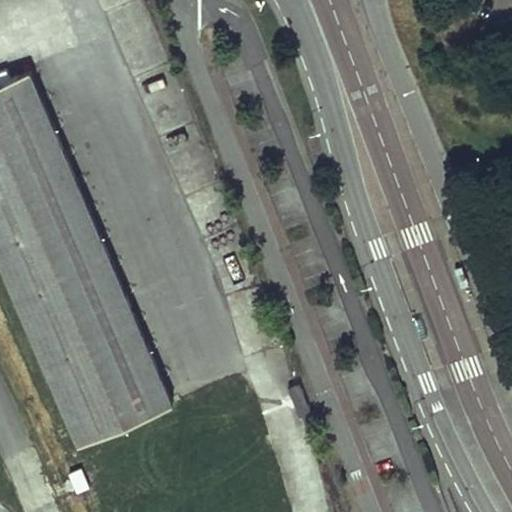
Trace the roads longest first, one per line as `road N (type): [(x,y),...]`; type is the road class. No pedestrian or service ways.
road 1 (tertiary): [(293,0),(325,70),(361,207),(426,383),(489,511)]
road 2 (tertiary): [(511,371),(370,0)]
